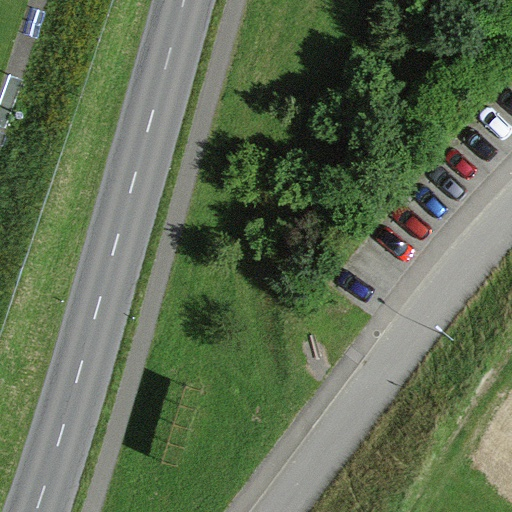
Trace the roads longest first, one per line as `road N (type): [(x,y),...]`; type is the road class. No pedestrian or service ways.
road 1 (tertiary): [(37,511),(182,0)]
road 2 (unclassified): [(298,511),(511,239)]
